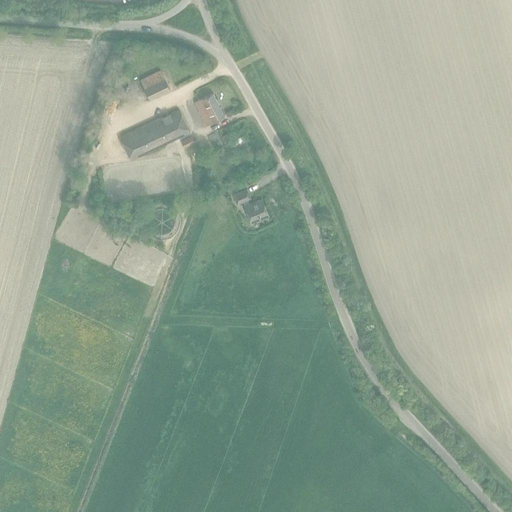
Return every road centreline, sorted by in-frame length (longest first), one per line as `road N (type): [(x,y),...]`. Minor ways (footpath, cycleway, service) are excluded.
road 1 (unclassified): [(495,511),(360,353),(294,177),(228,63)]
road 2 (unclassified): [(135,26),(0,17)]
